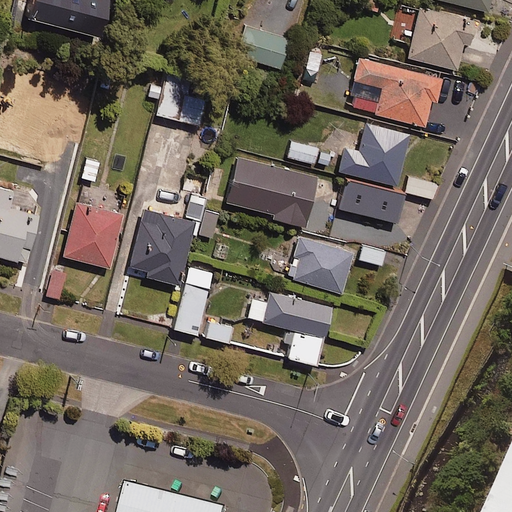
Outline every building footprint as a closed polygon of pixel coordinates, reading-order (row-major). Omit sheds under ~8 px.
[(488,0),(436,0),(485,13),(488,0)] [(473,24),(401,6),(389,54),(455,70),(461,44),(468,45),(473,24)] [(287,40),(244,28),(236,57),(279,69),(287,40)] [(440,80),(359,56),(352,80),(360,82),(353,109),(422,127),(429,100),(434,102),(440,80)] [(188,81),(166,75),(155,116),(197,126),(204,99),(184,94),(188,81)] [(458,125),(429,117),(426,131),(454,139),(458,125)] [(407,136),(364,126),(358,153),(342,149),(336,172),(395,186),(407,136)] [(313,164),(313,163),(327,166),(330,155),(316,151),(317,148),(289,141),(285,157),(313,164)] [(97,162),(84,159),(79,179),(92,182),(97,162)] [(315,178),(236,159),(225,203),(273,215),(271,220),(303,228),(315,178)] [(436,184),(408,177),(404,193),(432,200),(436,184)] [(402,196),(343,182),(336,209),(395,223),(402,196)] [(0,256),(15,260),(26,212),(0,205),(0,191),(1,186),(0,186),(0,256)] [(188,193),(180,221),(143,212),(127,273),(177,286),(191,233),(195,234),(204,197),(188,193)] [(121,216),(75,204),(61,257),(107,269),(121,216)] [(216,213),(204,210),(197,235),(210,238),(216,213)] [(351,255),(297,238),(285,276),(339,294),(351,255)] [(384,252),(361,245),(357,259),(380,266),(384,252)] [(210,274),(190,268),(173,331),(194,336),(210,274)] [(63,274),(50,271),(44,296),(57,299),(63,274)] [(269,293),(266,303),(251,299),(246,319),(293,332),(285,359),(314,366),(329,310),(269,293)] [(231,327),(208,322),(204,339),(227,344),(231,327)] [(511,511),(511,436),(476,511),(511,511)] [(225,511),(228,503),(125,478),(116,511),(225,511)]
